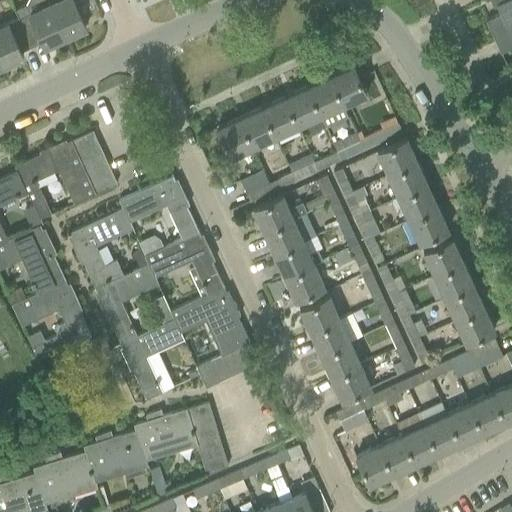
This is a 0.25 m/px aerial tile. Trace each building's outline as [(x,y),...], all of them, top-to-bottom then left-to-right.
[(14,9),(18,17),(17,18),(28,41),(38,36),(43,46),(63,37),(46,0),(27,0),(26,3),(14,9)] [(46,0),(63,37),(84,27),(71,0),(46,0)] [(511,0),(490,0),(494,7),(496,6),(500,13),(485,20),(500,53),(511,47),(511,0)] [(0,25),(0,64),(1,66),(21,56),(17,46),(28,41),(17,18),(0,25)] [(329,75),(342,104),(366,94),(352,64),(329,75)] [(306,85),(320,115),(342,104),(329,75),(306,85)] [(284,95),(297,125),(320,115),(306,85),(284,95)] [(261,106),(275,135),(297,125),(284,95),(261,106)] [(239,116),(252,145),(275,135),(261,106),(239,116)] [(229,156),(252,145),(239,116),(215,127),(229,156)] [(362,148),(385,137),(381,129),(358,139),(362,148)] [(94,141),(89,130),(67,139),(73,151),(94,141)] [(387,174),(416,160),(406,137),(376,151),(387,174)] [(39,216),(51,211),(35,178),(56,168),(71,201),(92,192),(87,181),(82,172),(77,161),(73,151),(67,139),(50,147),(49,144),(29,153),(31,156),(12,164),(16,171),(24,190),(26,189),(39,216)] [(362,148),(358,139),(336,150),(340,158),(362,148)] [(99,151),(94,141),(73,151),(77,161),(99,151)] [(317,168),(340,158),(336,150),(335,150),(314,160),(313,160),(317,168)] [(104,162),(99,151),(77,161),(82,172),(104,162)] [(295,179),(317,168),(313,160),(314,160),(310,152),(287,162),(291,171),(295,179)] [(397,196),(427,182),(416,160),(387,174),(397,196)] [(108,171),(104,162),(82,172),(87,181),(108,171)] [(0,241),(4,239),(0,229),(0,201),(24,190),(16,171),(0,177),(0,241)] [(92,192),(113,182),(108,171),(87,181),(92,192)] [(268,180),(272,189),(295,179),(291,171),(277,176),(268,180)] [(326,173),(315,178),(325,202),(328,200),(337,196),(326,173)] [(117,199),(120,205),(127,220),(164,203),(180,237),(195,230),(187,212),(190,210),(181,191),(178,193),(170,174),(117,199)] [(339,181),(344,193),(353,189),(348,177),(339,181)] [(272,189),(268,180),(245,191),(249,200),(267,191),(272,189)] [(397,196),(407,218),(437,205),(427,182),(397,196)] [(363,194),(356,196),(353,189),(344,193),(355,216),(370,209),(363,194)] [(302,200),(288,206),(282,193),(252,207),(263,230),(292,216),(307,210),(303,201),(302,200)] [(337,196),(328,200),(335,215),(343,211),(337,196)] [(127,220),(120,205),(66,230),(69,235),(66,236),(72,250),(75,248),(92,286),(121,273),(114,258),(102,263),(93,244),(130,227),(127,220)] [(448,228),(437,205),(407,218),(418,241),(448,228)] [(292,216),(263,230),(273,252),(303,239),(315,233),(310,222),(298,228),(292,216)] [(365,238),(374,234),(374,233),(379,230),(373,217),(359,224),(365,238)] [(354,233),(347,218),(338,222),(345,237),(354,233)] [(31,285),(35,293),(63,279),(51,254),(54,252),(48,239),(45,241),(37,224),(4,239),(0,241),(0,267),(21,257),(31,279),(29,280),(31,285)] [(152,250),(143,255),(146,261),(154,278),(191,261),(193,265),(188,267),(200,295),(221,285),(213,267),(216,265),(207,247),(204,248),(195,230),(180,237),(163,245),(152,250)] [(137,242),(139,247),(148,242),(152,250),(163,245),(160,239),(153,235),(137,242)] [(422,251),(433,274),(463,260),(452,237),(422,251)] [(303,239),(273,252),(284,275),(313,261),(321,257),(317,248),(309,252),(303,239)] [(360,268),(368,264),(357,241),(349,245),(360,268)] [(139,247),(143,255),(152,250),(148,242),(139,247)] [(379,245),(370,249),(376,260),(384,256),(379,245)] [(433,274),(443,296),(473,283),(463,260),(433,274)] [(100,303),(118,342),(135,334),(119,299),(156,282),(154,278),(146,261),(121,273),(92,286),(94,290),(92,291),(98,304),(100,303)] [(324,284),(313,261),(284,275),(295,298),(324,284)] [(363,277),(370,291),(379,287),(372,273),(363,277)] [(385,280),(391,294),(399,290),(399,288),(393,276),(385,280)] [(21,325),(57,307),(63,321),(59,323),(56,331),(57,334),(45,339),(40,330),(26,336),(28,343),(36,359),(89,334),(80,315),(83,313),(75,294),(71,296),(63,279),(35,293),(25,297),(11,304),(21,325)] [(484,305),(473,283),(443,296),(454,319),(484,305)] [(200,295),(169,309),(172,317),(178,330),(205,318),(220,353),(226,350),(236,345),(246,341),(247,341),(238,322),(242,320),(233,301),(230,303),(221,285),(200,295)] [(410,312),(415,309),(404,286),(399,288),(399,290),(391,294),(401,316),(410,312)] [(11,304),(25,297),(21,287),(6,294),(11,304)] [(299,307),(309,330),(339,317),(328,293),(299,307)] [(152,300),(162,321),(172,317),(169,309),(163,296),(152,300)] [(374,300),(380,313),(381,315),(390,311),(383,296),(374,300)] [(368,319),(380,313),(374,300),(362,306),(368,319)] [(454,319),(464,342),(494,328),(484,305),(454,319)] [(135,334),(118,342),(126,359),(124,360),(133,379),(135,378),(144,397),(161,389),(172,384),(156,350),(182,338),(178,330),(172,317),(135,334)] [(320,353),(349,339),(339,317),(309,330),(320,353)] [(385,323),(392,338),(400,334),(393,319),(385,323)] [(405,325),(411,338),(420,334),(414,321),(405,325)] [(207,351),(201,337),(190,342),(196,356),(207,351)] [(502,353),(498,345),(494,337),(471,347),(479,364),(502,353)] [(330,375),(360,362),(349,339),(320,353),(330,375)] [(245,366),(256,362),(246,341),(236,345),(245,366)] [(401,359),(392,363),(396,372),(414,364),(404,341),(395,345),(401,359)] [(245,366),(236,345),(226,350),(236,371),(245,366)] [(425,345),(417,349),(422,361),(431,356),(425,345)] [(452,367),(455,374),(479,364),(471,347),(448,358),(453,367),(452,367)] [(216,355),(226,376),(236,371),(226,350),(220,353),(216,355)] [(215,381),(226,376),(216,355),(205,360),(215,381)] [(448,358),(426,368),(430,377),(452,367),(453,367),(448,358)] [(204,386),(215,381),(205,360),(194,365),(195,366),(198,372),(204,386)] [(330,375),(341,399),(370,385),(360,362),(330,375)] [(189,376),(198,372),(195,366),(186,370),(189,376)] [(426,368),(404,378),(407,387),(430,377),(426,368)] [(402,396),(399,390),(407,387),(404,378),(381,389),(385,397),(388,403),(402,396)] [(511,381),(491,391),(504,420),(511,417),(511,381)] [(362,407),(385,397),(381,389),(359,399),(362,407)] [(482,431),(504,420),(491,391),(469,402),(482,431)] [(210,410),(206,399),(183,406),(187,417),(210,410)] [(359,399),(336,410),(345,429),(367,419),(366,416),(362,407),(359,399)] [(469,402),(446,412),(459,441),(482,431),(469,402)] [(133,422),(134,427),(144,457),(195,441),(194,438),(191,428),(187,417),(183,406),(162,413),(159,406),(144,413),(145,418),(133,422)] [(214,420),(210,410),(187,417),(191,428),(214,420)] [(459,441),(446,412),(445,413),(435,417),(424,423),(437,451),(459,441)] [(217,431),(214,420),(191,428),(194,438),(217,431)] [(424,423),(401,433),(414,462),(437,451),(424,423)] [(84,448),(94,478),(142,462),(143,465),(146,464),(144,457),(134,427),(111,434),(109,428),(94,435),(95,438),(82,442),(84,448)] [(220,442),(217,431),(194,438),(195,441),(196,443),(198,449),(220,442)] [(392,472),(414,462),(401,433),(379,443),(392,472)] [(224,452),(220,442),(198,449),(202,460),(224,452)] [(392,472),(379,443),(356,454),(369,483),(392,472)] [(262,457),(266,466),(292,456),(288,447),(262,457)] [(96,485),(94,478),(84,448),(61,456),(59,449),(43,456),(44,460),(32,464),(33,470),(43,500),(91,484),(92,486),(96,485)] [(202,460),(205,470),(227,463),(224,452),(202,460)] [(266,466),(262,457),(239,467),(242,476),(266,466)] [(150,467),(158,491),(172,487),(170,480),(165,481),(159,464),(150,467)] [(239,467),(215,476),(219,486),(224,497),(247,488),(242,476),(239,467)] [(45,507),(43,500),(33,470),(10,477),(8,471),(0,474),(0,511),(21,511),(41,506),(42,508),(45,507)] [(281,473),(270,478),(275,490),(287,486),(281,473)] [(219,486),(215,476),(191,486),(195,496),(219,486)] [(279,500),(284,511),(312,511),(303,490),(279,500)] [(161,511),(175,505),(171,496),(157,503),(161,511)] [(110,500),(98,505),(99,511),(112,511),(113,511),(110,500)] [(284,511),(279,500),(256,510),(257,511),(284,511)] [(502,511),(511,511),(511,508),(507,501),(499,506),(502,511)]
